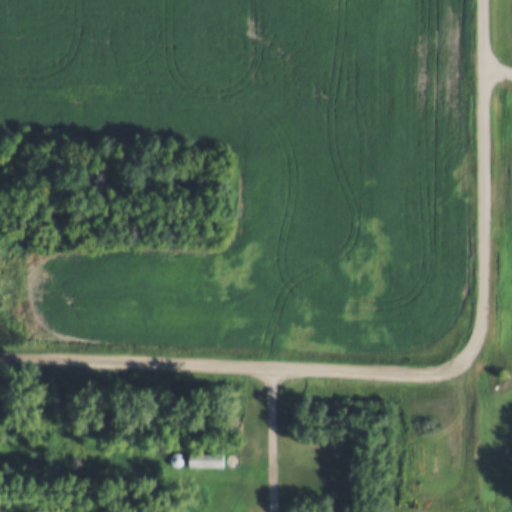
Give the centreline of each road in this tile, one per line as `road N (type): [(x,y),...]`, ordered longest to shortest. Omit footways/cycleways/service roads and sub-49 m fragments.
road 1 (residential): [(0,360),(431,378),(465,363),(476,346)]
road 2 (residential): [(476,346),(483,0)]
